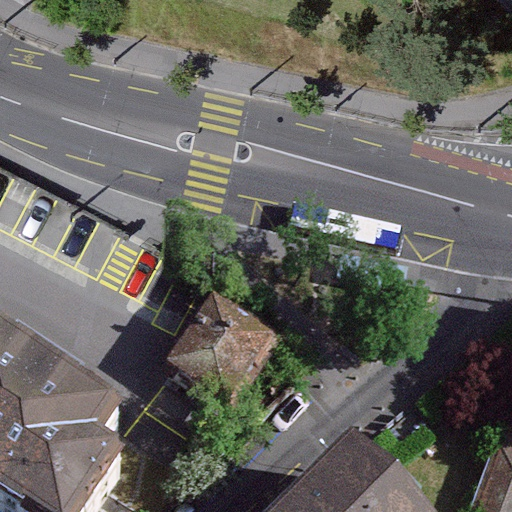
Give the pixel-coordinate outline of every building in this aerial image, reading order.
[(408,268),(343,255),(339,276),(404,290),(408,268)] [(268,366),(208,325),(167,385),(228,426),(268,366)] [(134,444),(0,354),(0,511),(122,511),(137,491),(113,475),(134,444)] [(511,511),(511,452),(504,450),(483,511),(511,511)] [(321,511),(391,511),(357,477),(321,511)]
